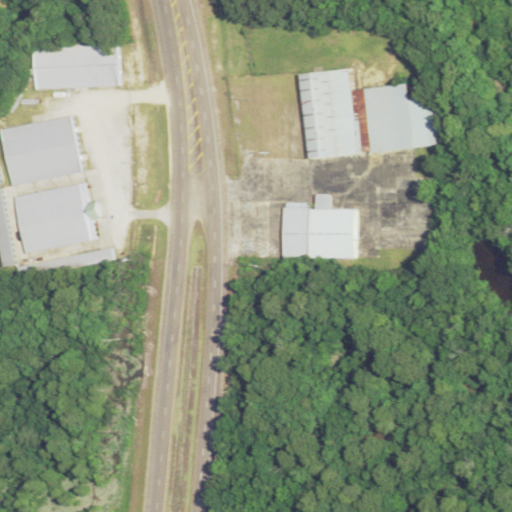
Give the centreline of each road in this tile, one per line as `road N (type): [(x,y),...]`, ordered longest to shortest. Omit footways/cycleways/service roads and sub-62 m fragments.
road 1 (primary): [(188,511),(203,240),(189,186)]
road 2 (primary): [(189,186),(157,511)]
road 3 (primary): [(189,186),(172,0)]
